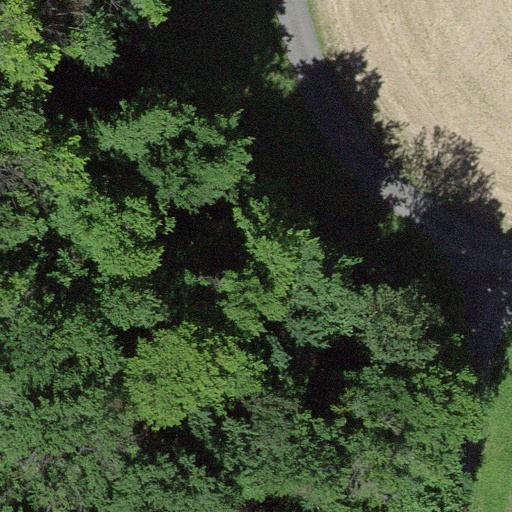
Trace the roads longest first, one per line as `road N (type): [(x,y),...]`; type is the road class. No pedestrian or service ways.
road 1 (unclassified): [(511,261),(491,261),(429,227),(376,172),(334,124),(300,62),(282,0)]
road 2 (track): [(491,261),(462,345),(445,511)]
